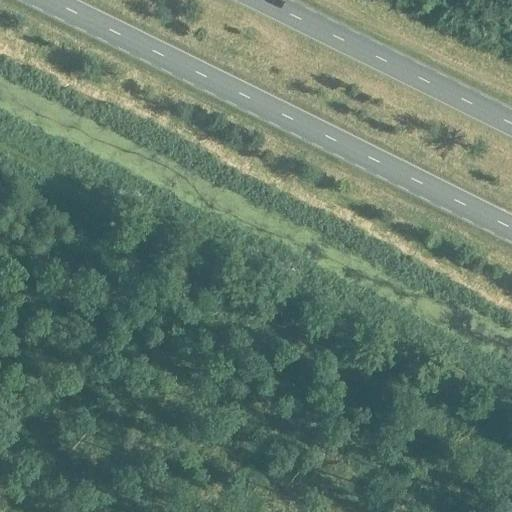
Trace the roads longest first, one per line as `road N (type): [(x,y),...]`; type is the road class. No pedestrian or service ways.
road 1 (track): [(511,402),(0,146)]
road 2 (primary): [(43,0),(511,230)]
road 3 (primary): [(511,125),(259,0)]
